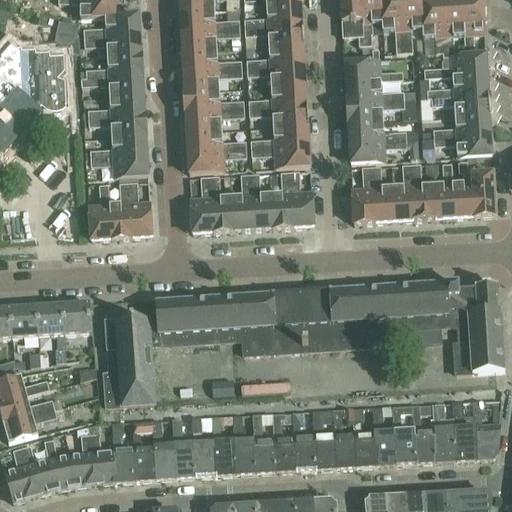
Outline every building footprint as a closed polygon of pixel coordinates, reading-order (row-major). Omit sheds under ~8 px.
[(70,1),(66,0),(58,0),(58,7),(80,9),(82,24),(87,24),(104,23),(115,22),(115,2),(70,1)] [(237,0),(179,0),(180,18),(213,17),(214,5),(225,5),(237,6),(237,0)] [(300,0),(244,0),(244,6),(255,6),(254,0),(256,0),(264,0),(265,12),(301,11),(301,6),(300,0)] [(363,42),(360,0),(340,0),(343,43),(357,42),(358,52),(371,51),(371,41),(363,42)] [(381,2),(381,0),(360,0),(363,42),(371,41),(370,29),(382,29),(381,2)] [(390,0),(389,2),(381,2),(382,29),(383,38),(395,37),(396,61),(404,61),(401,0),(390,0)] [(401,0),(404,61),(412,60),(410,36),(423,35),(422,9),(422,0),(413,1),(412,0),(401,0)] [(430,8),(422,9),(423,35),(423,44),(434,43),(435,59),(443,58),(443,63),(444,63),(441,2),(433,3),(430,8)] [(463,41),(462,6),(454,7),(450,2),(441,2),(444,63),(451,62),(454,62),(453,42),(463,41)] [(472,40),(484,40),(482,5),(462,6),(463,41),(464,61),(485,60),(485,51),(473,52),(472,40)] [(266,24),(256,25),(244,25),(244,33),(302,31),(302,30),(301,11),(265,12),(266,24)] [(213,17),(180,18),(181,39),(239,35),(239,27),(214,28),(213,17)] [(95,36),(84,36),(83,24),(78,24),(79,39),(79,43),(140,41),(139,20),(115,22),(104,23),(105,33),(95,34),(95,36)] [(57,37),(77,39),(76,27),(59,25),(57,37)] [(302,31),(244,33),(245,42),(267,40),(267,53),(303,51),(302,31)] [(239,35),(181,39),(182,59),(215,57),(215,45),(225,44),(240,43),(239,35)] [(79,43),(79,39),(77,39),(57,37),(52,52),(80,59),(80,57),(80,52),(79,43)] [(140,41),(79,43),(80,52),(106,50),(107,62),(141,61),(141,60),(140,41)] [(0,168),(41,123),(41,122),(71,89),(11,50),(0,62),(0,168)] [(268,65),(258,66),(246,66),(247,75),(304,71),(303,51),(267,53),(268,65)] [(215,57),(182,59),(183,79),(241,76),(241,68),(216,69),(215,57)] [(451,62),(451,73),(424,75),(425,85),(452,83),(487,80),(485,60),(464,61),(454,62),(451,62)] [(141,61),(107,62),(107,73),(82,75),(82,83),(142,81),(141,61)] [(379,66),(345,68),(346,88),(380,87),(402,85),(402,77),(379,78),(379,66)] [(304,71),(247,75),(247,83),(269,81),(270,93),(305,91),(304,71)] [(242,84),(241,76),(183,79),(184,98),(184,99),(218,97),(217,85),(228,84),(242,84)] [(453,95),(442,96),(426,96),(427,104),(488,100),(487,80),(452,83),(453,95)] [(142,81),(82,83),(83,92),(108,91),(109,103),(143,101),(142,81),(143,81),(142,81)] [(380,87),(346,88),(347,108),(414,105),(414,96),(403,96),(403,97),(392,98),(381,99),(380,87)] [(271,105),(260,105),(248,106),(249,114),(307,111),(307,110),(306,110),(305,91),(270,93),(271,105)] [(219,109),(218,97),(184,99),(185,119),(243,116),(243,108),(219,109)] [(488,100),(427,104),(420,104),(421,113),(432,113),(432,112),(453,111),(454,123),(489,121),(488,100)] [(143,101),(109,103),(109,114),(84,115),(84,124),(144,120),(143,101)] [(415,105),(414,105),(347,108),(348,129),(382,127),(382,115),(402,114),(402,125),(416,124),(415,105)] [(308,132),(307,111),(249,114),(249,122),(272,121),(273,133),(308,132)] [(244,124),(243,116),(185,119),(187,138),(220,137),(220,125),(244,124)] [(145,120),(144,120),(84,124),(85,132),(110,131),(111,143),(146,141),(145,120)] [(455,135),(444,136),(421,137),(422,144),(490,141),(489,121),(454,123),(455,135)] [(382,127),(348,129),(349,149),(417,145),(417,137),(383,139),(382,127)] [(273,145),(263,146),(250,147),(251,155),(309,151),(308,132),(273,133),(273,145)] [(220,137),(187,138),(188,159),(246,156),(245,148),(232,149),(221,149),(220,137)] [(146,141),(111,143),(111,154),(86,156),(86,164),(147,160),(146,141)] [(491,161),(490,141),(422,144),(422,152),(456,150),(457,164),(467,163),(475,162),(491,161)] [(417,145),(349,149),(350,169),(385,167),(384,155),(418,153),(417,145)] [(309,151),(251,155),(252,163),(275,161),(275,173),(310,172),(309,151)] [(246,164),(246,156),(188,159),(189,179),(223,177),(222,165),(246,164)] [(148,182),(147,160),(86,164),(87,172),(112,171),(113,184),(120,183),(127,183),(136,182),(148,182)] [(476,175),(475,162),(467,163),(467,167),(467,178),(471,177),(474,222),(474,223),(495,221),(493,178),(483,178),(483,174),(476,175)] [(463,188),(453,189),(455,223),(474,222),(471,177),(467,178),(467,167),(458,167),(459,178),(463,178),(463,188)] [(420,169),(411,170),(414,226),(435,225),(435,224),(432,190),(421,191),(420,169)] [(443,170),(443,179),(444,190),(432,190),(435,224),(455,223),(453,189),(452,169),(443,170)] [(403,170),(403,181),(404,192),(393,193),(395,227),(414,226),(411,170),(403,170)] [(363,194),(352,195),(353,230),(375,228),(372,183),(371,172),(362,173),(363,194)] [(381,193),(380,183),(379,172),(371,172),(372,183),(375,228),(395,227),(393,193),(381,193)] [(289,178),(293,233),(314,232),(312,197),(310,176),(299,177),(289,178)] [(280,178),(281,189),(282,200),(271,200),(273,234),(293,233),(289,178),(280,178)] [(259,201),(259,191),(258,179),(249,180),(253,235),(272,234),(273,234),(271,200),(259,201)] [(242,202),(231,203),(233,237),(233,236),(253,235),(249,180),(241,180),(242,202)] [(138,208),(136,182),(127,183),(132,243),(133,243),(152,242),(150,207),(138,208)] [(202,204),(191,205),(190,205),(192,239),(212,238),(213,238),(209,182),(201,183),(202,204)] [(219,182),(209,182),(213,238),(233,237),(231,203),(220,203),(219,182)] [(127,183),(120,183),(122,209),(110,210),(111,244),(132,243),(127,183)] [(111,244),(110,210),(109,186),(100,186),(101,210),(89,211),(91,246),(111,244)] [(7,244),(29,243),(27,209),(6,210),(7,244)] [(78,225),(77,214),(61,216),(62,226),(78,225)] [(4,271),(24,271),(24,259),(5,258),(4,271)] [(271,299),(243,301),(246,344),(242,344),(242,345),(244,360),(366,352),(365,337),(451,331),(458,333),(459,348),(453,349),(455,379),(504,376),(501,316),(498,316),(496,289),(476,291),(476,293),(458,294),(458,289),(446,289),(446,288),(331,295),(331,294),(271,298),(271,299)] [(243,301),(156,307),(156,308),(155,308),(156,323),(106,326),(108,379),(103,380),(105,412),(152,409),(148,352),(242,345),(242,344),(246,344),(243,301)] [(91,338),(89,307),(62,309),(64,340),(91,338)] [(64,340),(62,309),(36,311),(38,342),(56,341),(57,355),(55,355),(56,370),(66,368),(64,340)] [(38,342),(36,311),(11,313),(13,344),(38,342)] [(0,344),(13,344),(11,313),(0,313),(0,344)] [(29,359),(30,374),(41,373),(40,358),(29,359)] [(0,368),(0,381),(15,377),(14,365),(0,368)] [(78,375),(79,388),(95,384),(94,374),(78,375)] [(53,384),(51,385),(24,392),(21,381),(0,386),(0,407),(27,401),(55,393),(53,384)] [(27,401),(0,407),(0,418),(3,428),(63,412),(61,403),(30,412),(27,401)] [(496,460),(499,430),(480,431),(479,418),(485,418),(485,406),(472,407),(474,431),(476,466),(492,465),(492,464),(496,460)] [(476,466),(474,431),(460,432),(459,408),(452,408),(454,432),(456,467),(476,466)] [(432,409),(419,410),(412,411),(413,418),(413,434),(415,469),(435,468),(433,433),(421,434),(420,420),(433,419),(432,409)] [(456,467),(454,432),(440,433),(439,423),(445,423),(444,409),(432,409),(433,419),(433,433),(435,468),(456,467)] [(69,410),(63,412),(3,428),(8,448),(37,440),(34,429),(71,419),(69,410)] [(413,418),(412,411),(392,412),(394,435),(395,471),(415,469),(413,434),(401,435),(400,419),(413,418)] [(395,471),(394,435),(383,436),(381,413),(372,413),(373,437),(375,472),(395,471)] [(375,472),(373,437),(360,438),(359,414),(352,414),(354,438),(356,473),(375,472)] [(345,415),(332,416),(332,424),(333,439),(336,474),(356,473),(354,438),(341,439),(340,429),(346,429),(345,415)] [(332,424),(332,416),(312,417),(314,440),(316,475),(336,474),(333,439),(323,439),(322,425),(332,424)] [(293,428),(292,418),(272,420),(274,443),(276,478),(296,477),(294,441),(290,441),(290,442),(281,442),(281,429),(293,428)] [(316,475),(314,440),(301,441),(300,431),(303,431),(302,418),(292,418),(293,428),(294,441),(296,477),(316,475)] [(276,478),(274,443),(261,444),(260,420),(252,421),(254,444),(256,479),(276,478)] [(256,479),(254,444),(244,445),(243,421),(232,422),(234,446),(236,480),(256,479)] [(213,435),(212,423),(192,425),(194,448),(196,483),(216,481),(213,446),(200,446),(200,438),(202,438),(202,435),(213,435)] [(236,480),(234,446),(221,446),(220,423),(212,423),(213,435),(213,446),(216,481),(236,480)] [(194,448),(191,448),(181,449),(179,425),(172,426),(174,449),(176,484),(196,483),(194,448)] [(152,427),(132,428),(132,434),(133,451),(136,486),(156,485),(154,450),(141,451),(141,439),(153,439),(152,427)] [(161,427),(159,427),(152,427),(153,439),(154,450),(156,485),(176,484),(174,449),(163,449),(161,427)] [(122,452),(121,429),(111,430),(113,458),(115,488),(136,486),(133,451),(122,452)] [(80,461),(68,462),(74,492),(101,489),(98,456),(95,431),(87,431),(79,433),(80,461)] [(74,492),(68,462),(58,464),(51,441),(42,444),(48,466),(55,496),(74,492)] [(29,451),(21,453),(33,502),(53,496),(55,496),(48,466),(34,470),(33,467),(29,451)] [(18,475),(4,479),(13,508),(33,502),(21,453),(12,455),(16,472),(18,475)] [(115,488),(113,458),(101,459),(100,455),(98,456),(101,489),(115,488)] [(468,511),(488,511),(490,502),(486,498),(486,497),(467,498),(468,511)] [(468,511),(467,498),(447,499),(447,511),(468,511)] [(447,511),(447,499),(427,501),(427,511),(447,511)] [(427,511),(427,501),(406,502),(406,511),(427,511)] [(406,511),(406,502),(386,503),(386,511),(406,511)] [(386,511),(386,503),(371,504),(371,505),(367,509),(366,509),(366,511),(386,511)]
